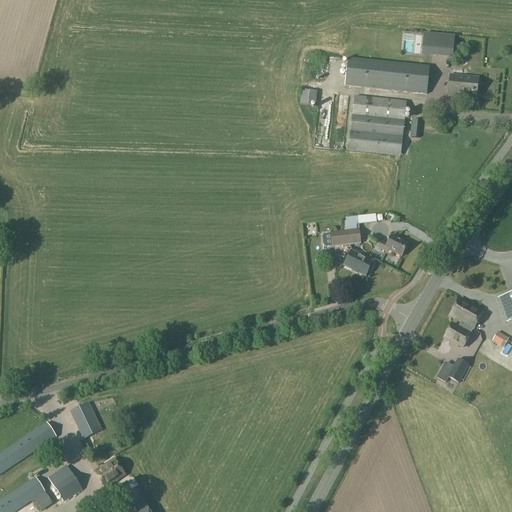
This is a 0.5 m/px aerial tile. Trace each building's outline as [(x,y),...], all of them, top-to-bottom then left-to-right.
[(454,38),(424,35),(422,55),(452,58),(454,38)] [(384,62),(348,59),(345,86),(360,88),(427,95),(430,67),(384,62)] [(476,102),(478,79),(450,76),(448,97),(466,99),(465,101),(476,102)] [(407,102),(354,97),(348,151),(400,157),(407,102)] [(411,120),(410,138),(413,138),(419,139),(419,132),(420,121),(411,120)] [(345,232),(346,246),(360,244),(359,230),(345,232)] [(332,247),(346,246),(345,232),(331,234),(332,247)] [(401,257),(408,244),(392,236),(387,245),(380,241),(377,248),(387,253),(388,251),(401,257)] [(449,236),(446,242),(453,245),(456,239),(449,236)] [(370,271),(374,265),(372,264),(373,262),(351,251),(344,266),(352,271),(351,271),(358,275),(358,274),(365,277),(369,270),(370,271)] [(511,294),(498,300),(507,322),(511,320),(511,294)] [(461,323),(471,328),(473,330),(483,312),(459,299),(450,317),(461,323)] [(468,334),(471,328),(461,323),(458,328),(452,325),(445,338),(464,348),(471,335),(468,334)] [(509,339),(497,332),(492,341),(504,348),(509,339)] [(417,377),(425,361),(419,358),(411,374),(417,377)] [(458,383),(468,366),(457,360),(452,371),(444,366),(437,378),(445,383),(448,378),(458,383)] [(102,431),(89,403),(70,412),(83,440),(102,431)] [(0,454),(0,475),(57,438),(47,422),(0,454)] [(105,489),(125,476),(114,459),(95,472),(105,489)] [(66,466),(47,479),(63,502),(82,490),(66,466)] [(0,511),(15,511),(45,492),(36,478),(0,501),(0,511)] [(149,511),(142,499),(119,511),(149,511)]
